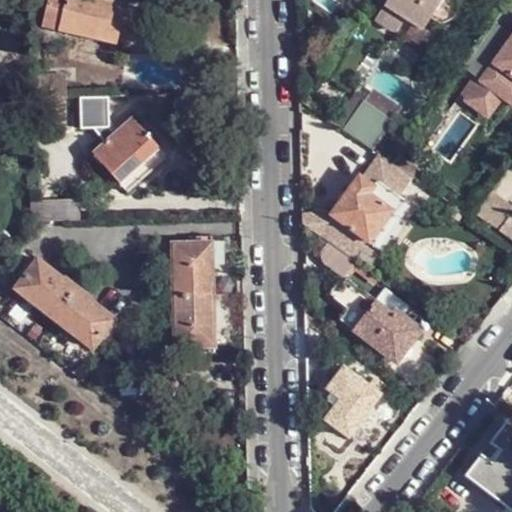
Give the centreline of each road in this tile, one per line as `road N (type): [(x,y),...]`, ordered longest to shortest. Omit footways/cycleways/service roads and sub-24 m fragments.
road 1 (residential): [(265,0),(279,511)]
road 2 (residential): [(373,511),(511,336)]
road 3 (residential): [(0,412),(127,511)]
